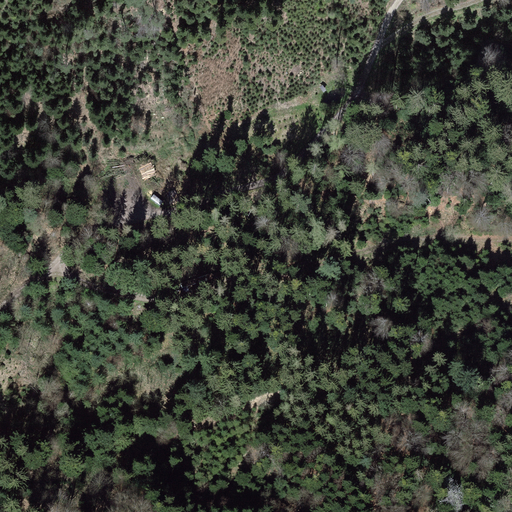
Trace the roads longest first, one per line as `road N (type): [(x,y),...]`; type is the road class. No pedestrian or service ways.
road 1 (track): [(0,308),(41,265),(138,219),(295,170),(343,126),(400,0)]
road 2 (track): [(41,265),(139,304),(253,270),(511,235)]
